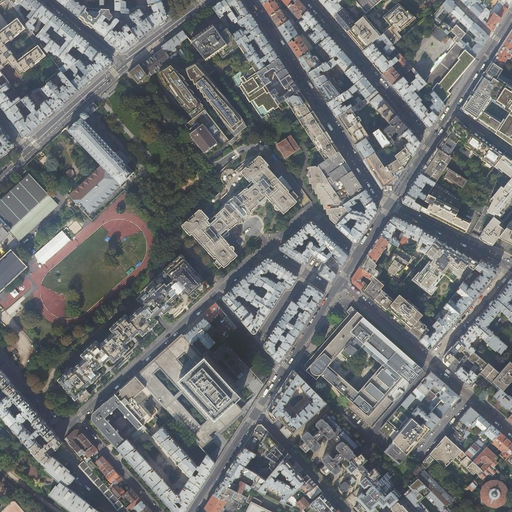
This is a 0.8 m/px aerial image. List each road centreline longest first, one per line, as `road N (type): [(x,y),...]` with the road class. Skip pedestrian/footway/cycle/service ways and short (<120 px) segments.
road 1 (residential): [(390,205),(249,0)]
road 2 (residential): [(309,0),(431,140)]
road 3 (residential): [(77,419),(213,295)]
road 4 (residential): [(511,13),(431,140)]
road 5 (residential): [(256,411),(348,511)]
road 6 (residential): [(510,265),(390,205)]
road 7 (secondary): [(29,152),(127,63)]
road 8 (residential): [(430,360),(510,265)]
road 9 (residential): [(158,511),(77,419)]
road 10 (residential): [(266,248),(311,213),(358,254)]
road 11 (residential): [(256,411),(191,511)]
